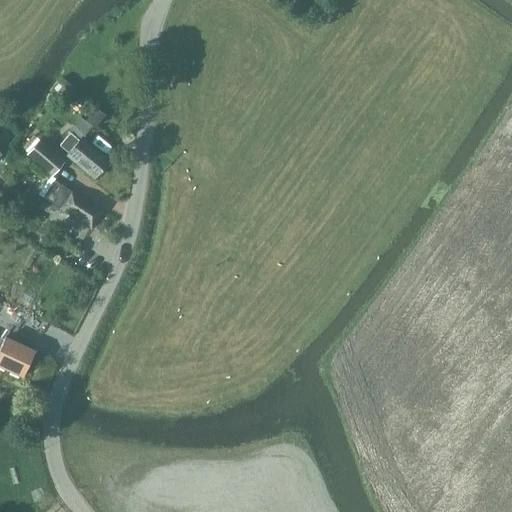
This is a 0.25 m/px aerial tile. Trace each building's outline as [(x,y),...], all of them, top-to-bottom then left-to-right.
[(95,109),(85,123),(91,128),(93,129),(103,115),(95,109)] [(80,119),(69,132),(70,134),(80,141),(82,138),(91,128),(85,123),(84,123),(80,119)] [(70,134),(60,146),(69,154),(67,157),(94,179),(109,161),(82,138),(80,141),(70,134)] [(26,154),(52,177),(66,162),(40,140),(26,154)] [(103,213),(53,181),(43,198),(91,230),(103,213)] [(0,366),(22,377),(34,353),(5,338),(3,342),(0,340),(0,366)]
